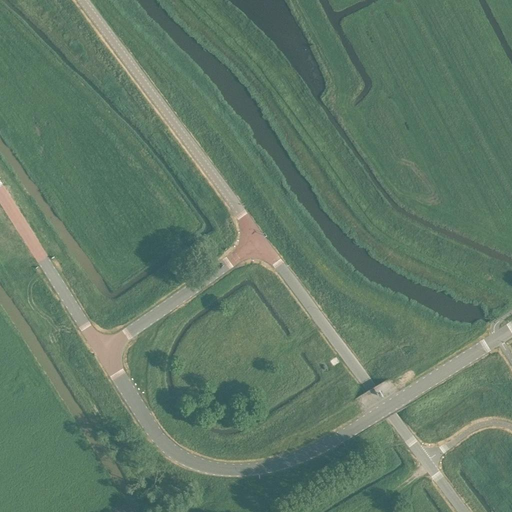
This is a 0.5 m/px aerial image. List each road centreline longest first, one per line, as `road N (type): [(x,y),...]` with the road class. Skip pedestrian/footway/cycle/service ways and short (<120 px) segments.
road 1 (tertiary): [(463,511),(260,241)]
road 2 (tertiary): [(370,419),(296,459),(211,468),(160,440),(101,350)]
road 3 (tertiary): [(260,241),(81,0)]
road 4 (tertiary): [(101,350),(260,241)]
road 5 (residential): [(101,350),(0,190)]
road 6 (tertiary): [(370,419),(511,328)]
